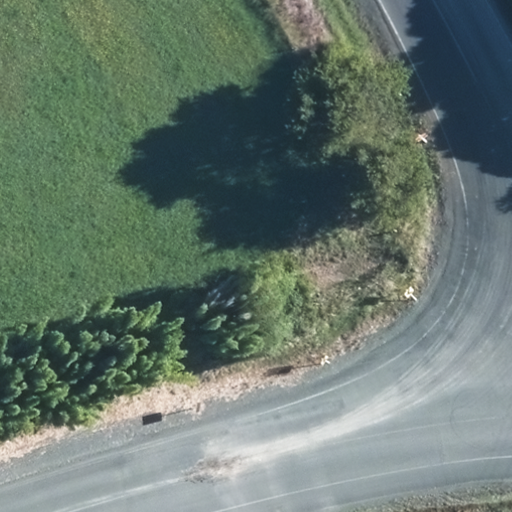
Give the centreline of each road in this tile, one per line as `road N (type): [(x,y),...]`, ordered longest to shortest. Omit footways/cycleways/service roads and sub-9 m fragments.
road 1 (tertiary): [(511,419),(386,435),(81,511)]
road 2 (unclassified): [(511,154),(432,0)]
